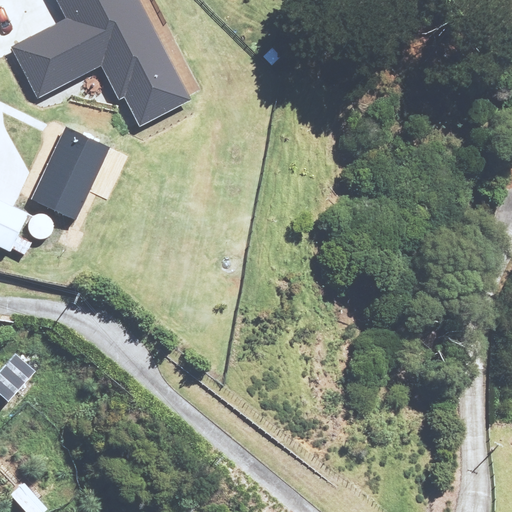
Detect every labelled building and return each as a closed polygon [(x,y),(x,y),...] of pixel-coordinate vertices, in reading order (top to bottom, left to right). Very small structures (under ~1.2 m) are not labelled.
[(188,102),(136,0),(56,0),(67,20),(9,50),(36,102),(99,70),(116,102),(123,98),(138,128),(188,102)] [(77,223),(109,149),(52,125),(32,170),(41,173),(28,202),(77,223)] [(0,249),(10,254),(27,216),(0,203),(0,249)] [(38,216),(30,220),(26,228),(29,237),(36,242),(45,241),(51,235),(52,226),(47,219),(38,216)] [(40,376),(14,354),(0,369),(0,394),(13,406),(40,376)]
